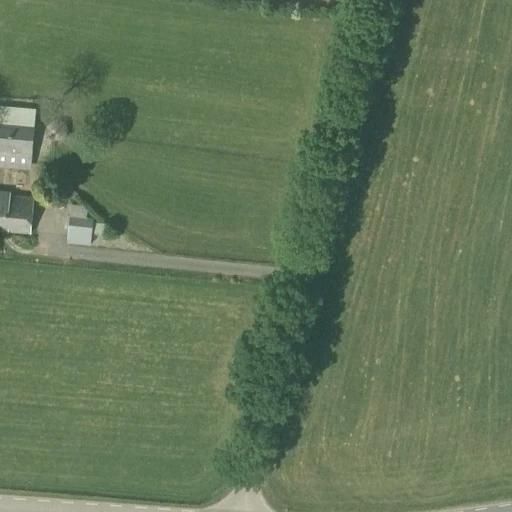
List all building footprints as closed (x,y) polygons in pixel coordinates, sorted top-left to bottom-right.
[(4,106),(3,121),(40,122),(40,107),(4,106)] [(56,142),(57,142),(58,142),(59,142),(59,141),(60,141),(61,141),(61,140),(62,140),(63,139),(64,139),(64,138),(65,138),(65,137),(66,136),(66,135),(66,134),(67,133),(67,132),(67,131),(67,130),(67,129),(67,128),(66,128),(66,127),(66,126),(65,125),(65,124),(64,124),(64,123),(63,123),(63,122),(62,122),(61,121),(60,121),(59,121),(59,120),(58,120),(57,120),(56,120),(55,120),(54,120),(53,120),(52,121),(51,121),(50,122),(49,122),(49,123),(48,123),(48,124),(47,124),(47,125),(46,125),(46,126),(46,127),(46,128),(45,128),(45,129),(45,130),(45,131),(45,132),(45,133),(45,134),(46,135),(46,136),(47,137),(47,138),(48,138),(48,139),(49,139),(49,140),(50,140),(51,140),(51,141),(52,141),(53,141),(53,142),(54,142),(55,142),(56,142)] [(0,167),(30,170),(34,127),(0,123),(0,167)] [(0,229),(31,232),(34,197),(10,195),(11,191),(0,189),(0,229)] [(84,207),(70,205),(67,232),(91,235),(93,218),(87,217),(88,210),(84,207)]
